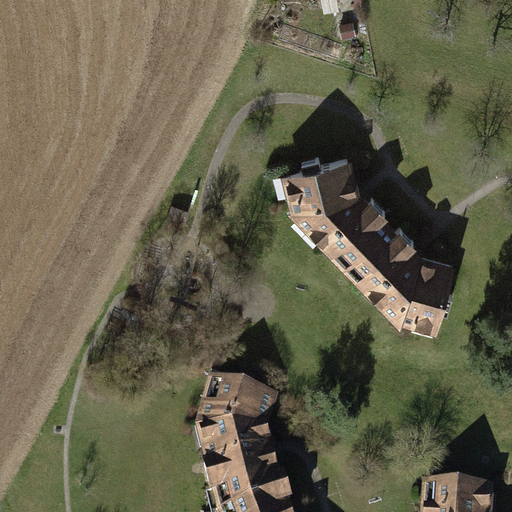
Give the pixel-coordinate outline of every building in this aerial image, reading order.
[(353,21),(339,24),(342,38),(356,36),(353,21)] [(370,199),(364,192),(354,156),(284,174),(293,210),(290,211),(346,269),(393,223),(388,217),(392,213),(374,195),(370,199)] [(393,223),(346,269),(403,328),(404,323),(439,333),(458,263),(425,254),(417,247),(421,243),(403,225),(399,229),(393,223)] [(257,511),(282,511),(293,508),(296,507),(287,479),(284,480),(279,457),(281,456),(279,448),(276,439),(274,440),(272,431),(280,398),(211,378),(197,429),(217,511),(232,511),(255,506),(257,511)] [(496,511),(497,489),(425,485),(423,511),(496,511)]
